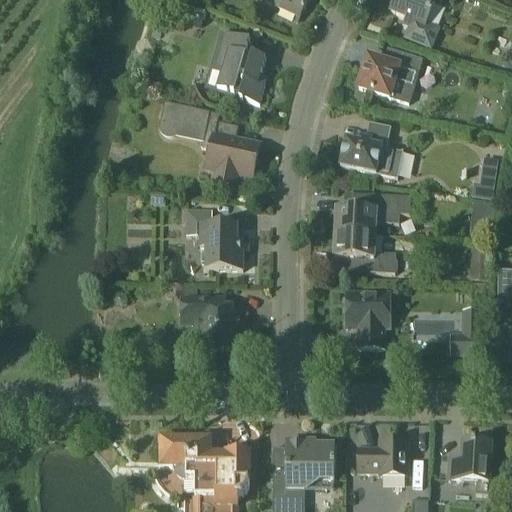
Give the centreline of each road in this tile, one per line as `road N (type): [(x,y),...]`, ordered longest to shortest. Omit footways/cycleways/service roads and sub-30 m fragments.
road 1 (residential): [(283,398),(300,138),(348,0)]
road 2 (residential): [(283,398),(0,393)]
road 3 (residential): [(511,405),(283,398)]
